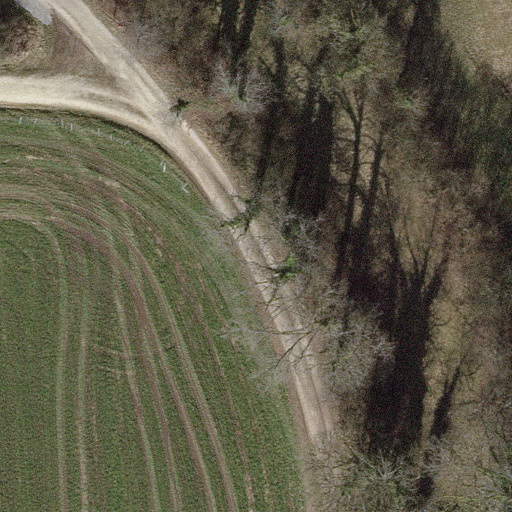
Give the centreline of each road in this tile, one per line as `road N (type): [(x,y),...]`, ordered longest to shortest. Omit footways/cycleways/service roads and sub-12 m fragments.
road 1 (track): [(334,511),(328,440),(284,308),(229,199),(151,88),(66,0)]
road 2 (track): [(151,88),(0,92)]
